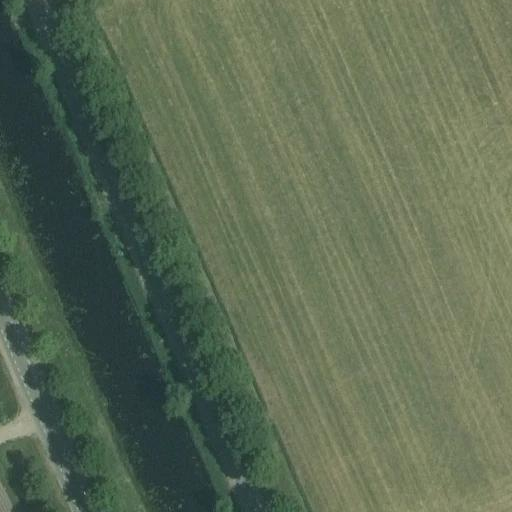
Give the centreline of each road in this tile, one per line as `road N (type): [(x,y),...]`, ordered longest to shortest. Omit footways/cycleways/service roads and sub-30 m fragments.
road 1 (unclassified): [(251,511),(34,0)]
road 2 (tertiary): [(87,511),(0,306)]
